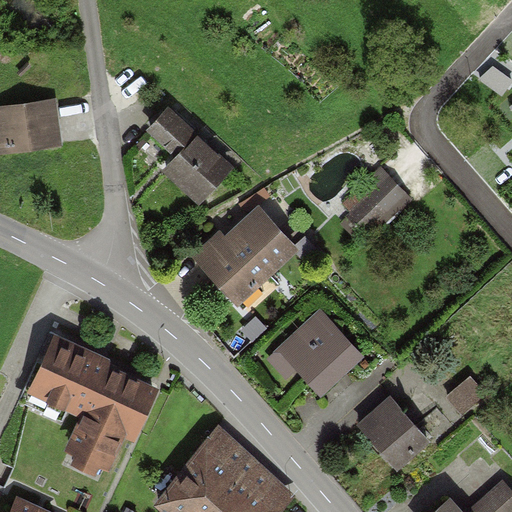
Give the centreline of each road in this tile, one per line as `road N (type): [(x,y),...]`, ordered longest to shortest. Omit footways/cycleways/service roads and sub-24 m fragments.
road 1 (tertiary): [(339,511),(238,395),(145,313),(0,229)]
road 2 (track): [(88,0),(117,200),(99,280)]
road 3 (residential): [(511,228),(428,137),(430,97),(511,8)]
